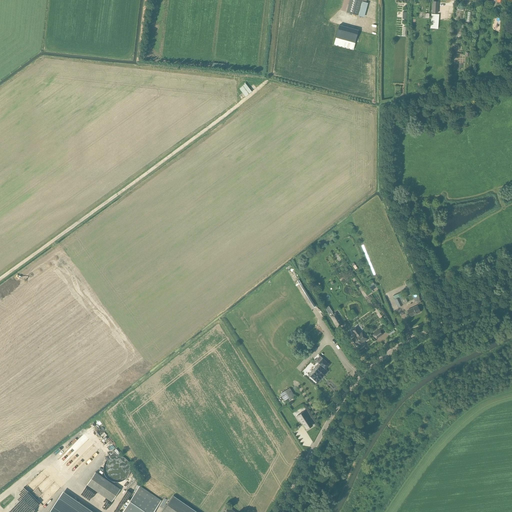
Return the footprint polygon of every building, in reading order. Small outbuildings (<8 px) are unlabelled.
[(350,0),(347,12),(358,15),(362,2),(366,3),(366,2),(366,0),(350,0)] [(438,29),(439,14),(431,14),(430,28),(438,29)] [(339,24),(334,45),(353,50),(358,30),(339,24)] [(358,35),(357,38),(358,40),(359,42),(361,44),(363,45),(365,46),(368,45),(370,44),(372,42),(373,40),(374,38),(373,35),(372,33),(370,31),(368,30),(365,29),(363,30),(361,31),(359,33),(358,35)] [(244,84),(239,88),(240,90),(243,92),(246,96),(252,91),(249,88),(246,85),(244,83),(244,84)] [(367,284),(371,291),(376,287),(372,281),(367,284)] [(395,300),(394,300),(398,307),(402,305),(399,298),(403,296),(402,292),(393,296),(395,300)] [(407,310),(408,312),(410,317),(420,312),(417,306),(407,310)] [(344,324),(336,312),(330,316),(337,329),(339,327),(342,325),(342,326),(344,324)] [(357,328),(352,332),(356,337),(353,340),(356,345),(362,341),(363,342),(367,339),(363,334),(362,335),(357,328)] [(380,328),(371,334),(373,337),(374,336),(376,339),(384,334),(382,331),(383,331),(380,328)] [(313,369),(308,374),(310,377),(317,383),(328,371),(326,369),(330,365),(319,355),(318,355),(319,356),(316,360),(315,359),(315,360),(318,363),(313,369)] [(280,394),(282,398),(285,402),(294,396),(290,388),(280,394)] [(282,413),(286,418),(290,414),(286,409),(282,413)] [(302,424),(303,423),(307,429),(312,426),(309,420),(310,420),(305,411),(297,416),(302,424)] [(96,472),(87,485),(111,502),(120,489),(96,472)] [(36,480),(40,484),(45,479),(41,475),(36,480)] [(122,511),(153,511),(161,500),(140,486),(125,509),(122,511)] [(197,511),(173,496),(161,511),(197,511)] [(48,511),(80,511),(59,497),(48,511)]
